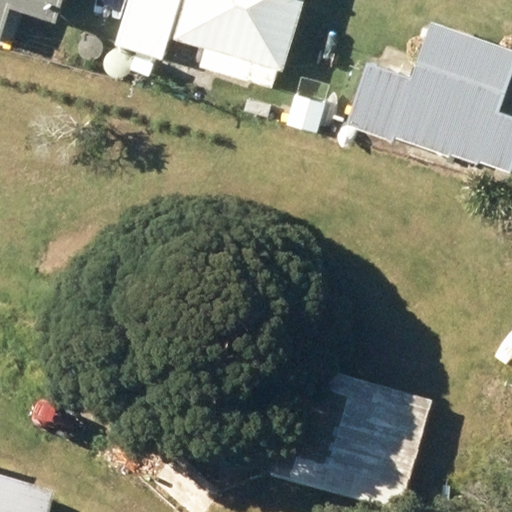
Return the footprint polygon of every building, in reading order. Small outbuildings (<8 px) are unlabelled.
[(0,0),(0,31),(0,32),(8,1),(58,14),(61,0),(0,0)] [(126,0),(115,39),(135,45),(130,64),(148,70),(154,50),(161,52),(176,0),(126,0)] [(300,0),(181,0),(171,34),(203,43),(198,60),(271,83),(277,63),(281,64),(300,0)] [(499,117),(511,82),(511,32),(442,7),(441,6),(418,72),(405,68),(382,59),(372,56),(347,126),(510,186),(511,180),(511,121),(500,117),(499,117)] [(294,120),(318,124),(321,108),(297,104),(294,120)] [(290,361),(259,470),(398,510),(429,401),(290,361)] [(49,395),(36,436),(87,453),(101,412),(49,395)] [(100,458),(136,469),(148,429),(111,419),(100,458)] [(133,476),(172,511),(199,511),(219,490),(165,440),(133,476)] [(0,511),(50,511),(55,495),(0,479),(0,511)]
